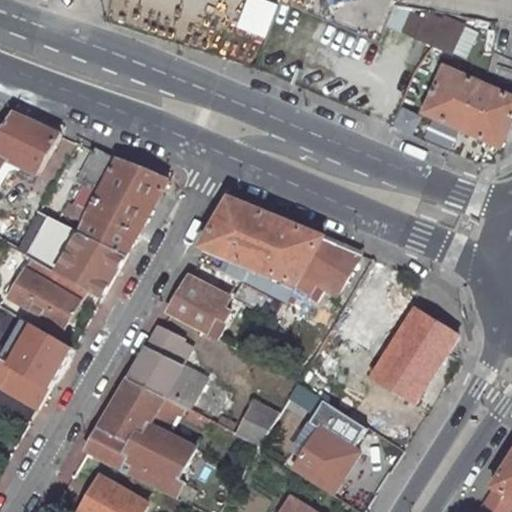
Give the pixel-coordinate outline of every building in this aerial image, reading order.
[(424,16),(421,23),(408,17),(402,32),(415,37),(414,40),(451,56),(463,27),(442,18),(440,23),(424,16)] [(511,98),(444,69),(425,115),(500,148),(511,120),(511,98)] [(36,183),(61,142),(12,120),(0,140),(0,192),(13,172),(36,183)] [(117,166),(92,156),(76,186),(100,198),(117,166)] [(126,260),(169,186),(117,166),(100,198),(79,236),(126,260)] [(287,309),(303,280),(323,245),(229,207),(203,251),(205,252),(255,274),(252,279),(250,284),(247,289),(287,309)] [(79,236),(39,214),(16,256),(32,265),(84,296),(99,305),(126,260),(79,236)] [(303,280),(337,301),(361,261),(323,245),(303,280)] [(0,268),(1,269),(10,253),(0,246),(0,268)] [(202,257),(252,279),(255,274),(205,252),(202,257)] [(247,289),(250,284),(201,259),(198,264),(241,286),(247,289)] [(337,301),(347,307),(372,266),(361,261),(337,301)] [(10,302),(63,333),(84,296),(32,265),(10,302)] [(167,318),(204,337),(213,342),(228,316),(226,315),(219,312),(226,299),(190,279),(167,318)] [(241,286),(232,301),(276,325),(287,309),(247,289),(241,286)] [(455,342),(415,317),(375,381),(414,406),(455,342)] [(175,409),(190,379),(168,367),(182,342),(160,329),(128,384),(164,403),(175,409)] [(32,333),(10,371),(23,377),(13,392),(39,408),(70,356),(32,333)] [(168,500),(200,438),(172,423),(161,441),(147,433),(164,403),(128,384),(86,456),(168,500)] [(234,436),(259,449),(277,415),(252,402),(234,436)] [(359,458),(320,434),(294,476),(332,501),(359,458)] [(511,511),(511,468),(483,511),(511,511)] [(145,511),(147,509),(102,485),(87,511),(145,511)]
